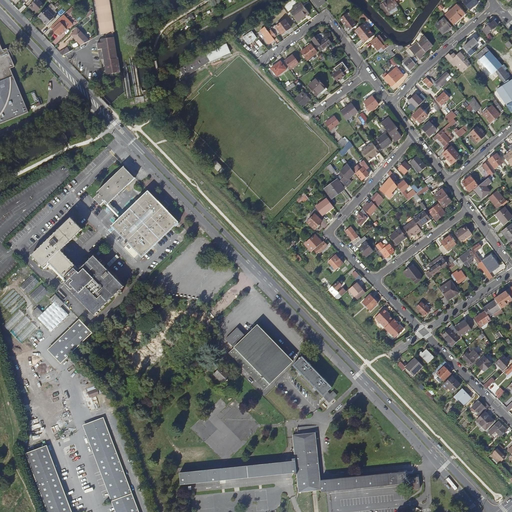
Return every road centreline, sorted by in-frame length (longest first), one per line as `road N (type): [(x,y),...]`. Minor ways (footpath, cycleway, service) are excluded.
road 1 (tertiary): [(492,511),(107,116)]
road 2 (tertiary): [(107,116),(411,434),(475,511)]
road 3 (residential): [(413,134),(326,233),(372,280)]
road 4 (residential): [(263,61),(317,20),(330,21),(367,73)]
road 5 (residential): [(494,4),(391,103)]
road 6 (tertiary): [(0,6),(91,99)]
road 7 (residential): [(511,422),(423,332)]
